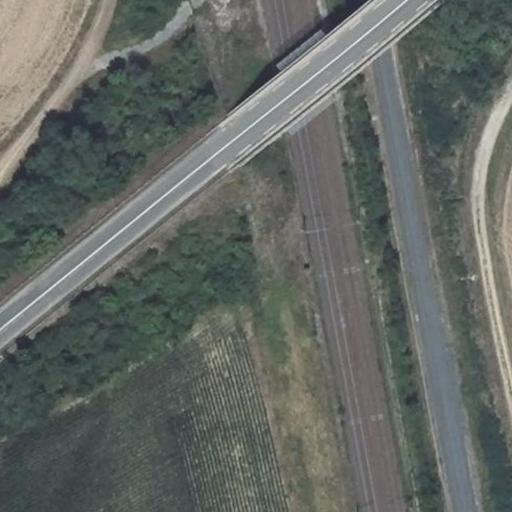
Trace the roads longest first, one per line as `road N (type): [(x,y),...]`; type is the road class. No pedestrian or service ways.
road 1 (unclassified): [(0,324),(406,0)]
road 2 (track): [(511,94),(485,140),(476,205),(511,415)]
road 3 (track): [(0,173),(84,67),(154,39),(195,0)]
